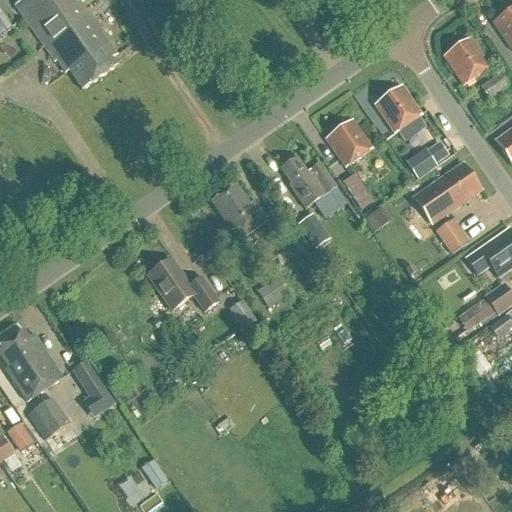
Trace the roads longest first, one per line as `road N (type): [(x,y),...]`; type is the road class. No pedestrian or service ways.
road 1 (unclassified): [(0,309),(396,34)]
road 2 (residential): [(511,198),(396,34)]
